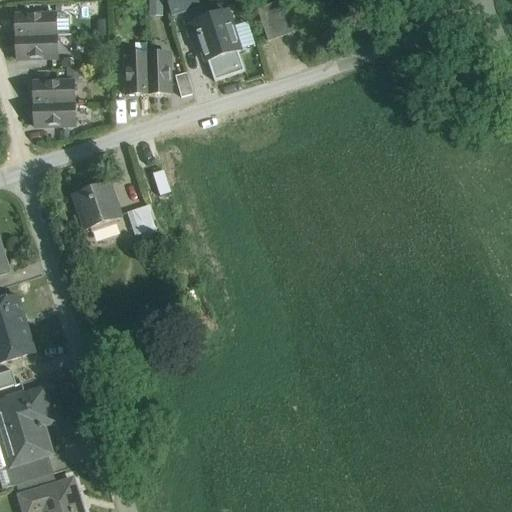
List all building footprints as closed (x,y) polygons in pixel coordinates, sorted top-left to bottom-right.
[(196,0),(166,0),(172,16),(199,7),(196,0)] [(282,1),(255,9),(266,43),(293,35),(282,1)] [(226,14),(188,27),(192,37),(197,35),(206,63),(239,52),(226,14)] [(56,17),(16,18),(16,40),(57,39),(56,17)] [(57,39),(16,40),(17,62),(57,61),(57,39)] [(169,56),(147,57),(148,97),(171,96),(169,56)] [(147,57),(125,57),(126,97),(148,97),(147,57)] [(188,73),(177,76),(181,97),(193,94),(188,73)] [(74,84),(34,85),(34,107),(74,106),(74,84)] [(74,106),(34,107),(35,129),(75,128),(74,106)] [(109,187),(77,197),(87,230),(119,219),(109,187)] [(150,208),(128,215),(136,237),(157,229),(150,208)] [(17,299),(0,304),(0,363),(34,353),(17,299)] [(12,373),(0,377),(0,391),(16,386),(12,373)] [(45,391),(0,405),(0,435),(1,438),(8,436),(18,465),(53,454),(41,418),(52,414),(45,391)] [(83,511),(72,480),(23,497),(28,511),(83,511)]
